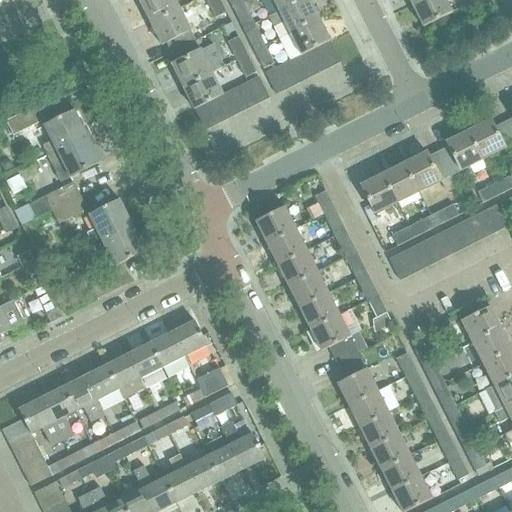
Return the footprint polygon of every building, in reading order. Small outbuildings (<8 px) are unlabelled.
[(140,3),(151,25),(180,11),(174,0),(143,0),(144,0),(140,3)] [(219,0),(206,0),(216,18),(226,13),(219,0)] [(228,0),(233,9),(244,4),(242,0),(228,0)] [(284,23),(290,34),(319,20),(308,0),(304,0),(279,13),(269,19),(273,28),(284,23)] [(272,0),(279,13),(304,0),(272,0)] [(444,0),(424,0),(412,6),(423,28),(451,14),(444,0)] [(244,4),(233,9),(242,26),(252,20),(244,4)] [(166,45),(171,54),(196,42),(180,11),(151,25),(162,47),(166,45)] [(290,34),(301,56),(308,52),(319,47),(330,41),(319,20),(290,34)] [(246,34),(255,52),(266,46),(257,28),(246,34)] [(228,43),(237,61),(248,55),(239,37),(228,43)] [(319,47),(330,68),(341,62),(330,41),(319,47)] [(172,66),(183,88),(212,74),(196,42),(171,54),(176,64),(172,66)] [(266,46),(255,52),(264,69),(274,63),(266,46)] [(319,73),(330,68),(319,47),(308,52),(319,73)] [(309,79),(319,73),(308,52),(301,56),(298,57),(309,79)] [(248,55),(237,61),(246,78),(257,72),(248,55)] [(298,84),(309,79),(298,57),(287,63),(298,84)] [(287,90),(298,84),(287,63),(276,68),(287,90)] [(287,90),(276,68),(266,74),(277,95),(287,90)] [(206,105),(217,99),(223,96),(212,74),(183,88),(195,111),(196,110),(206,105)] [(259,105),(270,99),(259,78),(248,83),(259,105)] [(248,83),(238,89),(248,110),(259,105),(248,83)] [(227,94),(238,115),(248,110),(238,89),(227,94)] [(238,115),(227,94),(223,96),(217,99),(227,121),(238,115)] [(227,121),(217,99),(206,105),(217,126),(227,121)] [(217,126),(206,105),(196,110),(206,131),(217,126)] [(7,123),(15,137),(43,122),(36,108),(7,123)] [(42,147),(48,157),(87,137),(74,111),(44,127),(51,142),(42,147)] [(511,146),(511,135),(506,123),(495,128),(491,121),(469,132),(484,161),(506,150),(511,146)] [(108,124),(95,130),(106,157),(120,152),(108,124)] [(439,153),(452,177),(462,172),(484,161),(469,132),(447,143),(449,148),(439,153)] [(87,137),(48,157),(61,183),(101,163),(87,137)] [(452,177),(439,153),(429,158),(427,153),(405,165),(420,194),(442,183),(441,182),(452,177)] [(405,165),(384,175),(398,205),(420,194),(405,165)] [(18,193),(32,186),(25,172),(11,179),(18,193)] [(398,205),(384,175),(362,186),(376,216),(398,205)] [(511,175),(495,184),(501,195),(511,189),(511,175)] [(29,207),(36,220),(81,197),(74,184),(29,207)] [(501,195),(495,184),(478,193),(484,204),(501,195)] [(315,197),(324,215),(334,210),(325,192),(315,197)] [(81,197),(36,220),(37,221),(53,213),(59,225),(88,211),(81,197)] [(89,236),(94,246),(133,226),(120,201),(90,216),(98,232),(89,236)] [(454,206),(431,217),(437,228),(459,217),(454,206)] [(497,233),(508,228),(497,206),(486,212),(497,233)] [(0,210),(0,222),(1,225),(13,219),(7,207),(0,210)] [(255,222),(266,244),(296,229),(284,207),(255,222)] [(334,210),(324,215),(333,233),(343,227),(334,210)] [(486,212),(476,217),(486,239),(497,233),(486,212)] [(431,217),(428,219),(410,228),(415,239),(437,228),(431,217)] [(465,223),(476,244),(486,239),(476,217),(465,223)] [(13,219),(1,225),(6,234),(17,228),(13,219)] [(454,228),(465,250),(476,244),(465,223),(454,228)] [(133,226),(94,246),(100,258),(108,253),(116,268),(146,252),(133,226)] [(415,239),(410,228),(392,237),(398,248),(415,239)] [(454,228),(443,234),(454,255),(465,250),(454,228)] [(266,244),(277,266),(306,251),(296,229),(266,244)] [(443,234),(433,239),(443,260),(454,255),(443,234)] [(336,240),(345,258),(356,252),(347,235),(336,240)] [(433,239),(422,244),(433,266),(443,260),(433,239)] [(422,244),(411,250),(422,271),(433,266),(422,244)] [(411,250),(401,255),(411,277),(422,271),(411,250)] [(17,257),(24,269),(35,263),(29,251),(17,257)] [(277,266),(288,287),(317,272),(306,251),(277,266)] [(356,252),(345,258),(354,276),(365,270),(356,252)] [(401,255),(390,261),(400,282),(411,277),(401,255)] [(35,263),(24,269),(28,278),(39,272),(35,263)] [(506,291),(511,288),(511,276),(509,268),(499,272),(506,291)] [(288,287),(299,308),(328,294),(317,272),(288,287)] [(90,287),(97,301),(126,286),(119,273),(90,287)] [(358,283),(367,301),(378,296),(369,278),(358,283)] [(34,292),(45,315),(51,325),(62,319),(45,286),(34,292)] [(299,308),(310,330),(339,315),(328,294),(299,308)] [(378,296),(367,301),(376,319),(387,313),(378,296)] [(0,309),(0,336),(1,336),(13,330),(24,324),(13,303),(0,309)] [(461,322),(473,344),(502,329),(491,307),(461,322)] [(321,352),(328,348),(350,337),(339,315),(310,330),(321,352)] [(195,324),(173,335),(185,359),(208,348),(195,324)] [(473,344),(483,365),(511,350),(511,348),(502,329),(473,344)] [(173,335),(151,346),(163,370),(185,359),(173,335)] [(334,359),(355,348),(350,337),(328,348),(334,359)] [(414,350),(423,368),(434,363),(425,345),(414,350)] [(151,346),(130,356),(143,380),(163,370),(151,346)] [(355,348),(334,359),(339,370),(360,359),(355,348)] [(511,350),(483,365),(494,387),(511,377),(511,350)] [(396,359),(405,377),(416,372),(407,354),(396,359)] [(130,356),(107,367),(120,392),(124,401),(147,389),(143,380),(130,356)] [(339,370),(344,380),(366,370),(360,359),(339,370)] [(434,363),(423,368),(432,386),(443,381),(434,363)] [(107,367),(85,379),(98,403),(120,392),(107,367)] [(337,384),(348,406),(377,392),(366,369),(366,370),(344,380),(337,384)] [(416,372),(405,377),(414,395),(425,390),(416,372)] [(511,377),(494,387),(486,391),(497,412),(505,408),(511,404),(511,377)] [(85,379),(63,389),(76,414),(84,410),(92,425),(105,418),(98,403),(85,379)] [(214,384),(201,391),(205,398),(218,392),(214,384)] [(395,384),(385,388),(393,408),(403,405),(395,384)] [(436,392),(445,411),(456,406),(446,387),(436,392)] [(63,389),(41,401),(63,444),(74,438),(65,420),(76,414),(63,389)] [(205,398),(201,391),(184,400),(188,408),(205,398)] [(348,406),(359,428),(388,413),(377,392),(348,406)] [(238,407),(232,394),(209,406),(213,413),(215,418),(238,407)] [(418,403),(427,420),(438,415),(429,397),(418,403)] [(19,412),(23,420),(31,435),(32,437),(42,432),(51,450),(63,444),(41,401),(19,412)] [(176,403),(157,412),(162,421),(180,412),(176,403)] [(510,418),(511,421),(511,404),(505,408),(497,412),(495,413),(500,424),(510,418)] [(213,413),(209,406),(191,415),(195,422),(213,413)] [(456,406),(445,411),(454,429),(465,424),(456,406)] [(162,421),(157,412),(140,421),(144,430),(162,421)] [(359,428),(370,449),(399,434),(388,413),(359,428)] [(438,415),(427,420),(436,438),(447,432),(438,415)] [(184,417),(164,427),(169,436),(188,426),(184,417)] [(2,431),(9,446),(31,435),(23,420),(2,431)] [(136,422),(113,434),(118,443),(141,432),(136,422)] [(221,430),(231,448),(243,472),(265,461),(253,436),(241,442),(232,424),(221,430)] [(169,436),(164,427),(153,433),(157,442),(169,436)] [(458,436),(467,454),(477,449),(468,430),(458,436)] [(113,434),(91,445),(96,454),(118,443),(113,434)] [(370,449),(380,471),(410,456),(399,434),(370,449)] [(9,446),(14,456),(36,445),(32,437),(31,435),(9,446)] [(144,437),(121,449),(126,458),(149,446),(144,437)] [(440,445),(449,463),(459,458),(450,440),(440,445)] [(14,456),(19,466),(41,455),(36,445),(14,456)] [(91,445),(70,456),(74,465),(96,454),(91,445)] [(231,448),(208,459),(220,483),(243,472),(231,448)] [(121,449),(99,460),(106,474),(117,469),(114,463),(126,458),(121,449)] [(477,449),(467,454),(475,471),(486,466),(477,449)] [(19,466),(24,476),(46,465),(41,455),(19,466)] [(74,465),(70,456),(48,467),(53,476),(74,465)] [(380,471),(391,492),(421,477),(410,456),(380,471)] [(175,476),(165,481),(177,505),(198,494),(186,470),(180,457),(168,463),(175,476)] [(459,458),(449,463),(458,481),(468,475),(459,458)] [(208,459),(186,470),(198,494),(220,483),(208,459)] [(99,460),(77,471),(82,480),(95,473),(98,479),(106,474),(99,460)] [(46,465),(24,476),(30,487),(51,476),(46,465)] [(133,474),(143,492),(152,511),(163,511),(177,505),(165,481),(153,487),(144,468),(133,474)] [(511,469),(494,478),(499,489),(511,482),(511,469)] [(82,480),(77,471),(59,480),(63,489),(82,480)] [(421,477),(391,492),(401,511),(406,511),(432,499),(421,477)] [(494,478),(472,489),(477,500),(499,489),(494,478)] [(34,496),(39,505),(60,494),(56,485),(34,496)] [(472,489),(451,500),(456,511),(477,500),(472,489)] [(100,490),(89,496),(97,511),(125,511),(121,503),(110,509),(100,490)] [(152,511),(143,492),(121,503),(125,511),(152,511)] [(39,505),(42,511),(51,511),(66,505),(60,494),(39,505)] [(97,511),(89,496),(78,501),(83,511),(97,511)] [(451,500),(430,511),(453,511),(456,511),(451,500)]
